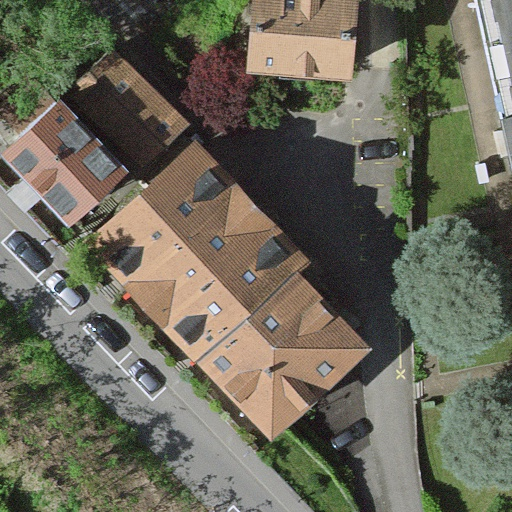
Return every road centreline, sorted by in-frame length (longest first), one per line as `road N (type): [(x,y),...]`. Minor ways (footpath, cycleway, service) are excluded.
road 1 (residential): [(411,511),(356,104)]
road 2 (residential): [(266,511),(0,244)]
